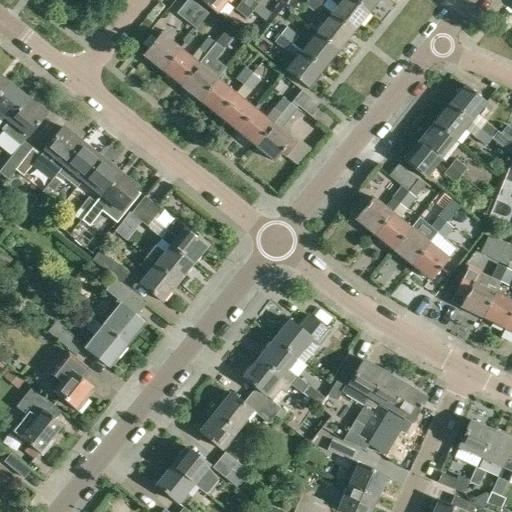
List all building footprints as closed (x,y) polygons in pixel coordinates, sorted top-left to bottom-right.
[(187,0),(185,0),(176,12),(195,28),(206,15),(187,0)] [(227,0),(197,0),(216,15),(227,0)] [(251,0),(243,0),(241,3),(252,12),(258,5),(251,0)] [(322,7),(314,0),(309,0),(306,5),(317,14),(322,7)] [(351,0),(343,0),(332,15),(354,32),(369,14),(351,0)] [(351,0),(369,14),(380,0),(351,0)] [(252,12),(241,3),(235,10),(247,19),(252,12)] [(332,15),(317,33),(339,51),(354,32),(332,15)] [(286,27),(279,35),(291,44),(298,36),(286,27)] [(317,33),(302,52),(324,70),(339,51),(317,33)] [(142,56),(161,71),(179,49),(160,34),(142,56)] [(291,44),(279,35),(275,41),(286,51),(291,44)] [(179,49),(161,71),(180,86),(215,42),(208,36),(190,58),(179,49)] [(215,42),(180,86),(199,101),(216,79),(225,68),(214,58),(223,48),(227,42),(220,36),(215,42)] [(302,52),(286,71),(309,89),(324,70),(302,52)] [(242,84),(238,91),(253,72),(245,66),(235,79),(242,84)] [(238,91),(235,94),(218,116),(236,131),(254,109),(242,100),(260,79),(253,72),(238,91)] [(0,77),(0,94),(8,84),(0,77)] [(216,79),(199,101),(218,116),(235,94),(216,79)] [(8,84),(0,94),(0,114),(9,122),(27,99),(8,84)] [(465,84),(449,103),(471,120),(486,101),(465,84)] [(294,102),(311,116),(319,105),(302,91),(294,102)] [(27,99),(9,122),(28,137),(46,114),(27,99)] [(279,114),(281,116),(290,105),(283,99),(274,110),(279,114)] [(449,103),(434,122),(456,139),(471,120),(449,103)] [(281,116),(256,147),(276,162),(282,154),(287,157),(298,144),(281,131),(297,111),(290,105),(281,116)] [(254,109),(236,131),(256,147),(281,116),(279,114),(272,123),(254,109)] [(498,131),(486,121),(480,128),(492,138),(498,131)] [(434,122),(419,140),(441,158),(456,139),(434,122)] [(44,150),(63,166),(82,144),(62,128),(44,150)] [(473,136),(485,146),(492,138),(480,128),(473,136)] [(6,162),(16,170),(33,148),(24,140),(6,162)] [(419,140),(404,159),(404,160),(425,177),(441,158),(419,140)] [(57,172),(42,191),(50,197),(65,178),(76,188),(82,181),(83,182),(101,159),(82,144),(63,166),(57,172)] [(33,148),(16,170),(24,177),(41,154),(33,148)] [(456,158),(450,165),(462,175),(468,168),(456,158)] [(101,159),(83,182),(100,196),(95,202),(97,203),(120,174),(101,159)] [(462,175),(450,165),(444,173),(455,183),(462,175)] [(97,203),(88,214),(94,219),(101,210),(116,222),(140,193),(137,191),(138,189),(120,174),(97,203)] [(401,185),(392,197),(399,204),(409,191),(401,185)] [(399,204),(406,210),(406,209),(416,197),(409,191),(399,204)] [(97,203),(95,202),(89,196),(80,207),(88,214),(97,203)] [(148,226),(161,209),(145,196),(131,213),(148,226)] [(373,197),(356,219),(375,234),(392,213),(384,206),(373,197)] [(439,216),(429,228),(437,235),(447,222),(460,205),(452,199),(439,216)] [(392,213),(375,234),(394,249),(411,228),(399,218),(392,213)] [(148,228),(161,238),(171,247),(171,246),(192,264),(207,245),(186,228),(187,227),(176,218),(167,230),(155,221),(148,228)] [(447,222),(437,235),(443,240),(444,239),(453,228),(447,222)] [(411,228),(394,249),(413,264),(430,243),(422,236),(411,228)] [(430,243),(413,264),(432,280),(449,258),(437,248),(430,243)] [(146,257),(156,265),(177,282),(192,264),(171,246),(171,247),(165,253),(155,245),(146,257)] [(92,260),(121,284),(129,273),(100,249),(92,260)] [(11,260),(1,251),(0,252),(0,264),(4,268),(11,260)] [(177,282),(156,265),(140,284),(162,302),(177,282)] [(460,284),(457,291),(466,296),(461,307),(483,317),(495,292),(501,281),(469,265),(460,284)] [(501,281),(509,285),(511,278),(511,270),(507,268),(501,281)] [(120,305),(103,326),(127,345),(144,323),(135,316),(146,304),(114,279),(105,290),(117,299),(115,301),(120,305)] [(0,283),(0,292),(3,295),(9,288),(1,282),(0,283)] [(511,300),(495,292),(483,317),(504,328),(511,312),(511,300)] [(276,340),(298,357),(313,338),(320,344),(330,332),(309,315),(299,327),(291,321),(276,340)] [(84,327),(95,336),(86,348),(109,367),(127,345),(103,326),(93,317),(84,327)] [(75,355),(83,346),(55,322),(47,331),(75,355)] [(276,340),(260,359),(303,393),(308,385),(288,369),(298,357),(276,340)] [(0,360),(7,367),(14,357),(0,345),(0,360)] [(51,374),(62,383),(54,393),(78,413),(88,400),(85,397),(92,388),(80,378),(88,369),(69,353),(51,374)] [(255,388),(250,395),(275,415),(281,408),(272,401),(280,390),(285,393),(291,385),(302,394),(303,393),(260,359),(244,379),(255,388)] [(342,391),(364,404),(383,373),(365,361),(360,368),(348,360),(327,395),(336,400),(342,391)] [(22,379),(7,367),(2,373),(17,386),(22,379)] [(406,386),(383,373),(364,404),(373,410),(379,402),(390,408),(370,441),(371,442),(406,386)] [(406,386),(371,442),(386,451),(391,442),(399,428),(393,424),(400,414),(413,422),(427,398),(406,386)] [(12,431),(21,438),(29,445),(25,450),(32,456),(36,451),(42,456),(57,438),(54,435),(62,426),(54,419),(61,412),(31,387),(15,406),(26,414),(12,431)] [(232,394),(217,413),(238,430),(253,412),(268,423),(275,415),(250,395),(244,404),(232,394)] [(372,412),(363,407),(354,420),(363,425),(372,412)] [(238,430),(217,413),(201,433),(222,450),(231,439),(242,448),(249,439),(238,431),(238,430)] [(460,445),(483,456),(494,431),(471,420),(460,445)] [(511,438),(494,431),(483,456),(505,466),(511,451),(511,438)] [(353,461),(357,451),(332,439),(327,450),(353,461)] [(189,448),(173,467),(194,484),(210,465),(189,448)] [(225,452),(219,459),(231,469),(240,476),(246,469),(225,452)] [(231,469),(219,459),(212,467),(225,477),(231,469)] [(361,464),(350,486),(377,498),(387,475),(361,464)] [(194,484),(173,467),(157,487),(178,504),(194,484)] [(469,480),(469,481),(478,485),(485,471),(475,467),(469,480)] [(231,469),(225,477),(236,486),(242,478),(240,476),(231,469)] [(463,493),(469,481),(469,480),(458,476),(456,479),(441,473),(437,481),(463,493)] [(500,496),(507,481),(498,477),(491,492),(500,496)] [(331,505),(341,509),(340,509),(346,511),(370,511),(377,498),(350,486),(350,487),(341,482),(331,505)] [(302,492),(298,502),(320,511),(324,511),(328,503),(302,492)] [(466,511),(442,501),(436,511),(466,511)] [(320,511),(298,502),(293,511),(320,511)]
